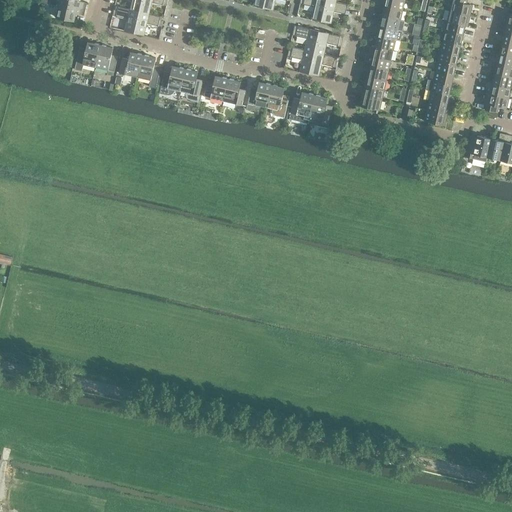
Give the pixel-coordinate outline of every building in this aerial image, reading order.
[(79,1),(79,0),(60,0),(59,3),(85,9),(86,9),(85,8),(86,4),(87,4),(87,3),(79,1)] [(139,12),(141,0),(131,0),(130,9),(130,10),(139,12)] [(141,0),(139,12),(149,14),(151,3),(163,5),(166,6),(167,0),(141,0)] [(264,0),(263,8),(273,10),(275,0),(283,0),(287,1),(290,1),(290,0),(264,0)] [(321,21),(326,0),(300,0),(300,4),(303,4),(314,7),(312,19),(321,21)] [(348,4),(336,2),(326,0),(321,21),(331,23),(334,12),(345,14),(348,4)] [(403,10),(405,0),(403,0),(385,0),(385,6),(403,10)] [(467,4),(467,0),(453,0),(452,0),(450,11),(470,16),(472,5),(467,4)] [(76,14),(77,14),(84,16),(84,15),(85,10),(85,9),(59,3),(56,17),(74,21),(76,14)] [(134,33),(139,12),(130,10),(130,9),(118,6),(117,10),(114,9),(113,15),(116,16),(127,19),(125,31),(134,33)] [(400,20),(403,10),(385,6),(382,16),(400,20)] [(468,26),(470,16),(450,11),(447,21),(465,25),(468,26)] [(161,16),(149,14),(139,12),(134,33),(144,35),(147,24),(158,26),(161,27),(163,21),(160,20),(161,16)] [(404,21),(400,20),(382,16),(380,26),(402,31),(404,21)] [(463,35),(465,25),(447,21),(445,31),(463,35)] [(511,35),(511,25),(505,24),(502,34),(505,35),(505,34),(511,35)] [(314,52),(319,31),(298,26),(295,26),(292,35),(295,36),(307,39),(304,50),(314,52)] [(400,41),(402,31),(380,26),(378,36),(396,40),(400,41)] [(340,36),(326,33),(319,31),(314,52),(324,55),(324,54),(326,43),(338,46),(341,47),(343,37),(340,36)] [(461,45),(463,35),(445,31),(443,40),(461,45)] [(511,35),(505,34),(505,35),(502,44),(511,46),(511,35)] [(393,50),(396,40),(378,36),(375,46),(393,50)] [(458,55),(461,45),(443,40),(440,51),(458,55)] [(95,67),(100,45),(99,45),(99,44),(95,43),(94,44),(88,42),(86,51),(85,51),(85,52),(80,51),(80,50),(80,48),(75,69),(82,71),(83,64),(95,67)] [(511,56),(511,46),(502,44),(500,54),(511,56)] [(101,45),(100,45),(95,67),(114,72),(118,56),(117,56),(117,59),(116,58),(116,59),(112,58),(112,57),(111,57),(113,48),(106,47),(106,45),(102,45),(101,45)] [(391,60),(393,50),(375,46),(373,56),(391,60)] [(309,74),(314,52),(304,50),(293,47),(292,51),(289,50),(287,56),(291,57),(290,57),(302,60),(299,72),(309,74)] [(456,65),(458,55),(440,51),(438,61),(456,65)] [(138,77),(143,55),(142,55),(142,54),(138,53),(137,54),(131,52),(128,61),(128,62),(123,61),(123,60),(123,58),(119,73),(138,77)] [(335,57),(324,54),(324,55),(314,52),(309,74),(319,76),(321,64),(333,67),(336,67),(338,61),(335,61),(335,57)] [(511,67),(511,56),(500,54),(498,64),(511,67)] [(144,55),(143,55),(138,77),(151,80),(150,87),(157,89),(162,67),(160,66),(160,68),(159,68),(159,69),(155,68),(155,67),(154,67),(156,58),(149,57),(149,55),(145,55),(144,55)] [(389,70),(391,60),(373,56),(371,66),(389,70)] [(454,75),(456,65),(438,61),(436,71),(454,75)] [(511,77),(511,67),(498,64),(495,74),(511,77)] [(180,91),(185,69),(184,69),(184,68),(180,67),(179,68),(173,66),(170,75),(165,74),(165,72),(165,71),(160,93),(167,95),(169,95),(171,95),(173,94),(174,92),(175,90),(180,91)] [(386,80),(389,70),(371,66),(368,75),(368,76),(386,80)] [(186,69),(185,69),(180,91),(186,92),(185,95),(186,97),(187,98),(189,100),(191,100),(198,102),(203,80),(202,80),(202,82),(201,82),(201,83),(197,82),(197,81),(196,81),(198,72),(191,70),(191,69),(187,68),(186,69)] [(451,85),(454,75),(436,71),(433,81),(451,85)] [(511,88),(511,84),(511,77),(495,74),(493,83),(493,84),(511,88)] [(384,90),(386,80),(368,76),(368,75),(366,75),(364,85),(384,90)] [(223,101),(228,79),(227,79),(227,78),(223,77),(222,78),(215,76),(213,85),(212,85),(208,84),(208,82),(207,81),(204,97),(223,101)] [(228,79),(223,101),(242,105),(246,90),(239,89),(241,82),(234,80),(234,79),(230,78),(229,79),(228,79)] [(451,85),(433,81),(428,79),(426,89),(449,95),(449,94),(451,85)] [(267,107),(272,85),(271,85),(270,84),(267,83),(266,84),(259,82),(258,89),(251,87),(246,109),(253,111),(255,111),(257,111),(259,110),(261,106),(267,107)] [(509,98),(511,88),(493,84),(493,83),(491,83),(488,93),(509,98)] [(273,85),(272,85),(267,107),(272,108),(272,110),(273,113),(274,114),(275,116),(277,116),(284,118),(289,96),(283,95),(285,88),(278,86),(278,85),(274,84),(273,85)] [(382,100),(384,90),(364,85),(361,95),(382,100)] [(452,95),(449,94),(449,95),(426,89),(423,99),(429,100),(449,105),(452,95)] [(310,117),(315,95),(314,95),(313,94),(309,93),(309,94),(302,92),(300,99),(294,97),(289,119),(308,124),(309,117),(310,117)] [(506,109),(509,98),(488,93),(485,110),(497,113),(499,107),(506,109)] [(316,95),(315,95),(310,117),(309,117),(308,124),(327,128),(332,106),(326,105),(327,98),(321,96),(320,95),(317,94),(316,95)] [(379,111),(382,100),(361,95),(359,106),(379,111)] [(447,115),(449,105),(429,100),(426,110),(447,115)] [(402,119),(410,121),(413,107),(406,106),(402,119)] [(444,126),(447,115),(426,110),(424,121),(444,126)] [(500,160),(506,134),(500,133),(498,141),(491,139),(487,157),(500,160)] [(511,162),(511,143),(511,138),(511,135),(506,134),(500,160),(511,162)] [(486,162),(487,157),(491,139),(477,136),(477,138),(470,136),(466,157),(486,162)] [(0,262),(11,265),(12,257),(0,254),(0,262)]
